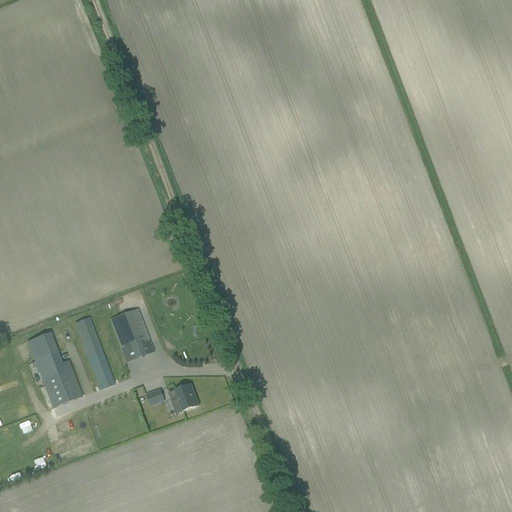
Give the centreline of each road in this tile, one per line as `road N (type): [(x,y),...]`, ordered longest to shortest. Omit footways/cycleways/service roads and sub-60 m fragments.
road 1 (track): [(95,0),(294,511)]
road 2 (track): [(239,370),(157,375),(43,421)]
